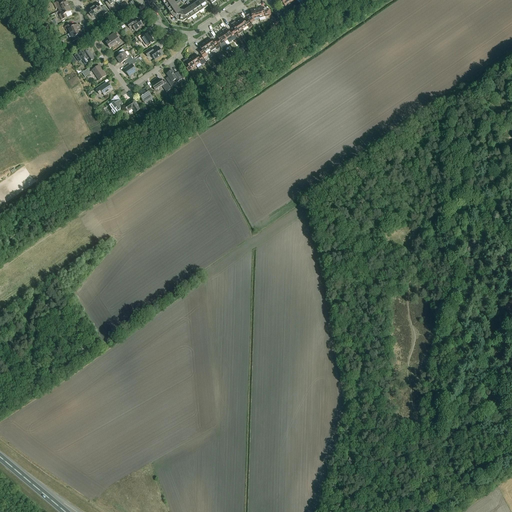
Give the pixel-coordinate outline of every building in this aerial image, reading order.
[(116,2),(114,0),(106,0),(109,3),(106,5),(110,10),(115,7),(113,4),(116,2)] [(173,0),(165,6),(168,10),(176,4),(175,3),(173,0)] [(200,0),(199,1),(198,0),(195,0),(197,2),(198,1),(204,9),(203,10),(208,7),(203,0),(200,0)] [(58,8),(59,11),(69,6),(67,2),(61,4),(59,1),(54,4),(56,9),(58,8)] [(200,12),(203,10),(204,9),(198,1),(197,2),(194,4),(200,12)] [(168,10),(170,14),(178,8),(176,5),(179,4),(177,2),(175,3),(176,4),(168,10)] [(95,5),(92,7),(97,14),(101,12),(103,15),(107,12),(104,6),(101,8),(97,3),(94,5),(95,5)] [(190,7),(196,15),(200,12),(194,4),(191,6),(190,4),(188,5),(189,8),(190,7)] [(69,6),(59,11),(61,14),(59,15),(61,20),(67,18),(66,14),(72,11),(69,6)] [(97,14),(92,7),(90,9),(89,8),(87,10),(90,16),(88,17),(91,23),(96,20),(94,17),(97,14)] [(186,10),(192,18),(196,15),(190,7),(189,8),(186,10)] [(259,18),(265,17),(266,19),(272,17),(270,10),(265,11),(265,9),(263,10),(263,7),(259,8),(257,9),(259,18)] [(178,8),(170,14),(173,18),(174,17),(177,21),(183,22),(187,19),(187,20),(192,18),(186,10),(184,11),(184,12),(181,14),(179,11),(180,10),(178,8)] [(260,19),(259,18),(257,9),(254,10),(254,9),(250,10),(251,13),(246,16),(251,23),(253,21),(260,19)] [(239,20),(237,22),(242,29),(242,30),(247,26),(249,29),(252,27),(249,23),(247,20),(244,21),(242,18),(239,20)] [(135,31),(144,25),(141,21),(140,22),(139,19),(134,23),(132,20),(126,24),(130,28),(132,27),(135,31)] [(234,22),(231,24),(234,29),(231,30),(236,37),(237,38),(239,36),(239,35),(243,31),(242,30),(242,29),(237,22),(235,24),(234,22)] [(69,31),(70,34),(80,29),(78,24),(71,27),(70,24),(64,27),(67,32),(69,31)] [(224,31),(222,32),(226,40),(227,39),(232,36),(233,38),(236,37),(231,30),(229,32),(227,28),(224,30),(224,31)] [(80,29),(70,34),(68,35),(72,42),(77,40),(76,37),(82,34),(80,29)] [(218,39),(216,41),(220,47),(221,48),(222,48),(223,47),(224,46),(223,45),(222,44),(227,40),(227,39),(226,40),(222,32),(219,34),(216,35),(218,39)] [(117,38),(118,37),(115,33),(114,33),(109,37),(111,39),(106,43),(110,49),(116,44),(117,45),(120,43),(117,38)] [(151,44),(154,42),(150,36),(151,36),(149,33),(146,35),(144,33),(137,37),(141,43),(144,41),(147,47),(151,44)] [(207,41),(204,42),(209,50),(209,49),(210,51),(211,52),(216,49),(217,50),(220,48),(218,46),(214,40),(212,42),(209,38),(206,40),(207,41)] [(201,49),(199,51),(201,54),(203,58),(207,55),(206,54),(210,51),(209,49),(209,50),(204,42),(202,44),(201,43),(199,45),(201,49)] [(155,60),(163,54),(158,47),(153,51),(151,48),(145,53),(148,57),(151,55),(155,60)] [(75,55),(74,56),(77,59),(79,62),(82,60),(85,65),(91,61),(94,59),(89,51),(85,53),(82,50),(75,55)] [(126,64),(128,63),(133,60),(130,55),(127,57),(123,50),(118,53),(120,56),(116,58),(120,64),(124,61),(126,64)] [(196,66),(200,63),(202,66),(206,63),(201,56),(198,58),(196,54),(193,56),(191,58),(196,66)] [(188,60),(188,59),(187,59),(183,61),(186,66),(185,67),(189,73),(192,71),(191,70),(196,66),(191,58),(188,60)] [(134,59),(133,60),(128,63),(129,66),(124,69),(129,78),(134,75),(133,74),(137,72),(132,65),(136,62),(134,59)] [(99,81),(106,76),(99,66),(92,70),(99,81)] [(88,69),(82,73),(85,77),(91,73),(88,69)] [(168,72),(167,74),(169,77),(166,79),(171,87),(174,85),(174,83),(173,81),(176,80),(177,82),(182,79),(178,74),(176,76),(172,70),(171,71),(170,71),(168,72)] [(156,91),(163,86),(166,92),(171,89),(168,84),(165,86),(161,80),(156,83),(155,81),(151,84),(156,91)] [(104,96),(113,90),(109,85),(106,87),(104,84),(96,90),(99,95),(102,93),(104,96)] [(145,104),(153,98),(146,88),(138,94),(145,104)] [(108,106),(113,113),(111,114),(113,118),(118,115),(117,113),(119,111),(123,104),(119,99),(116,101),(114,99),(107,103),(109,106),(108,106)] [(135,113),(140,109),(134,99),(128,103),(126,109),(128,112),(132,109),(135,113)]
